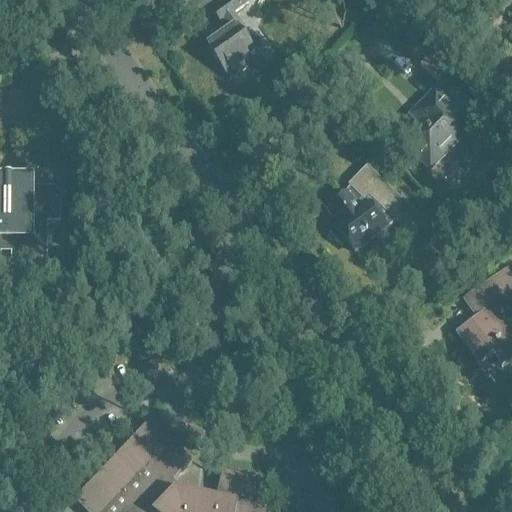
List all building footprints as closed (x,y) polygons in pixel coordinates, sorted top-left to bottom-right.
[(221,28),(202,41),(229,80),(245,69),(241,63),(255,53),(245,40),(249,37),(234,15),(249,4),(246,0),(226,0),(228,2),(213,13),(221,23),(225,21),(232,32),(227,35),(223,29),(221,28)] [(469,125),(480,114),(455,89),(444,100),(437,93),(424,107),(427,110),(416,121),(420,125),(403,142),(425,163),(434,154),(437,157),(441,156),(445,154),(472,127),(469,125)] [(426,228),(366,168),(347,187),(351,192),(345,197),(328,208),(341,227),(338,229),(353,251),(369,240),(379,255),(395,243),(385,229),(394,223),(409,239),(426,228)] [(0,252),(10,253),(10,265),(28,265),(28,260),(45,260),(45,233),(42,233),(42,226),(59,226),(59,224),(56,224),(56,197),(52,192),(29,192),(29,182),(0,181),(0,252)] [(478,320),(458,335),(479,365),(494,354),(503,366),(511,359),(511,331),(499,313),(504,310),(506,313),(511,309),(511,268),(465,302),(478,320)] [(255,511),(263,480),(224,471),(216,504),(180,495),(184,491),(174,482),(192,462),(191,461),(190,463),(151,426),(78,504),(76,503),(76,504),(84,511),(255,511)]
